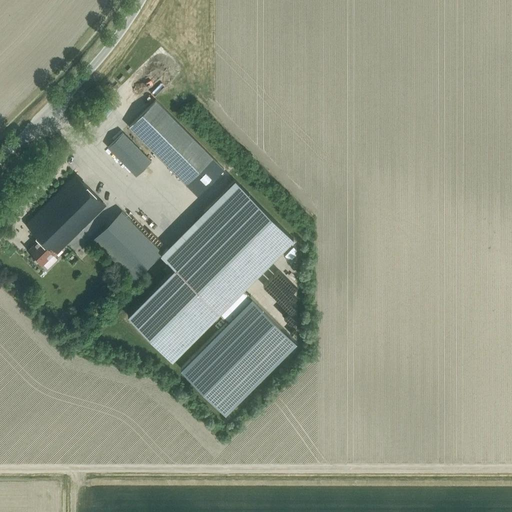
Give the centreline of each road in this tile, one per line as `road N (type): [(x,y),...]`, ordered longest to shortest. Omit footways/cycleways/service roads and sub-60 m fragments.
road 1 (unclassified): [(0,158),(107,49),(140,0)]
road 2 (unknown): [(42,117),(155,210)]
